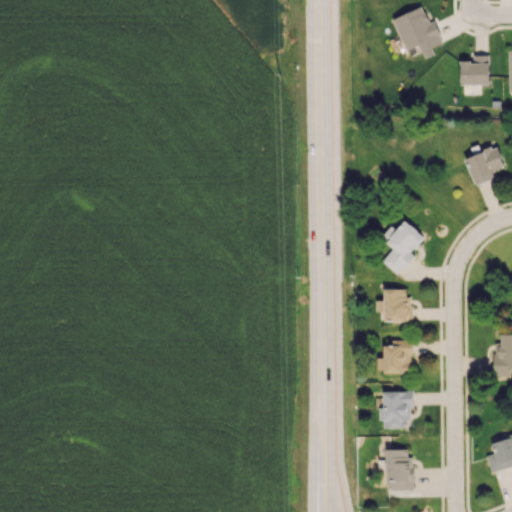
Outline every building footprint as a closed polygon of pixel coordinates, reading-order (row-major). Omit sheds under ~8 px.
[(405,50),(418,44),(424,58),(434,54),(431,47),(443,42),(433,20),(428,22),(421,6),(391,18),(405,50)] [(489,84),(488,55),(470,55),(470,60),(459,60),(460,85),(489,84)] [(492,171),(503,166),(495,145),(464,158),(475,185),(494,177),(492,171)] [(381,261),(396,275),(414,255),(410,252),(424,237),(404,219),(395,229),(391,225),(380,237),(392,247),(381,261)] [(406,288),(383,288),(383,300),(375,300),(375,311),(383,311),(383,321),(412,322),(412,296),(405,296),(406,288)] [(511,333),(500,334),(500,342),(493,342),(494,377),(509,376),(509,367),(511,367),(511,333)] [(412,371),(411,338),(390,339),(390,345),(382,345),(382,357),(377,357),(377,372),(412,371)] [(381,428),(406,427),(406,418),(412,418),(411,390),(382,390),(382,408),(380,408),(381,428)] [(511,433),(490,439),(493,453),(485,455),(490,471),(511,465),(511,433)] [(413,488),(413,456),(407,457),(407,448),(385,449),(386,489),(413,488)]
